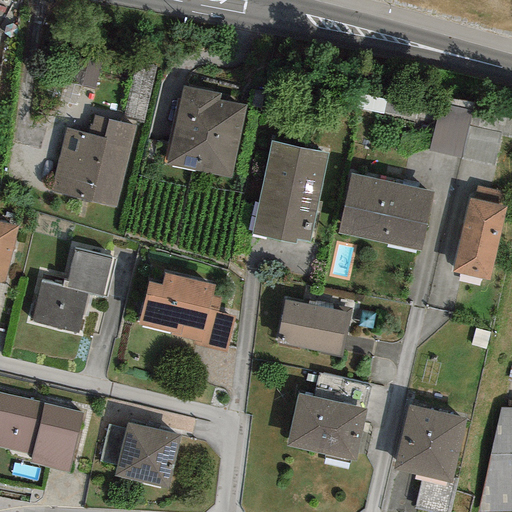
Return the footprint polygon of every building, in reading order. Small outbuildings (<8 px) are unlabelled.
[(220,96),(182,89),(167,166),(232,179),(246,108),(219,103),(220,96)] [(461,160),(471,123),(440,115),(430,152),(461,160)] [(94,140),(70,133),(52,192),(117,211),(141,130),(100,118),(94,140)] [(328,157),(272,146),(253,238),(308,249),(328,157)] [(434,198),(350,178),(337,235),(420,255),(434,198)] [(506,209),(468,200),(450,274),(488,283),(506,209)] [(16,224),(0,220),(0,283),(4,284),(16,224)] [(35,285),(25,322),(75,335),(85,297),(100,301),(111,259),(74,249),(63,292),(35,285)] [(163,285),(150,281),(137,326),(215,348),(226,312),(209,308),(216,285),(167,271),(163,285)] [(347,316),(284,302),(275,346),(338,359),(347,316)] [(367,412),(300,395),(288,445),(354,461),(367,412)] [(83,416),(0,397),(0,448),(31,455),(29,465),(70,474),(83,416)] [(467,421),(409,407),(394,468),(451,483),(467,421)] [(511,410),(500,411),(479,511),(511,511),(511,410)] [(180,436),(127,425),(116,477),(169,488),(180,436)]
